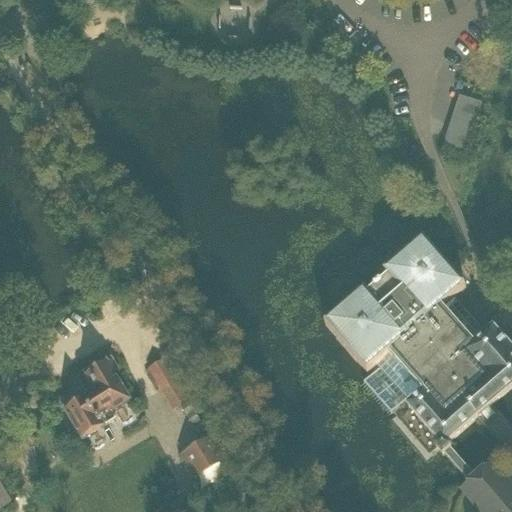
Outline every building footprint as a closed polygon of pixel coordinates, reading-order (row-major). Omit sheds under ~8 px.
[(465,156),(481,104),(459,97),(443,149),(465,156)] [(511,352),(493,332),(487,337),(455,301),(466,290),(444,266),(423,243),(327,329),(369,377),(380,368),(381,369),(364,383),(392,414),(407,400),(413,406),(409,409),(441,445),(437,448),(441,453),(448,446),(477,418),(485,412),(493,405),(511,388),(511,352)] [(188,403),(175,381),(163,361),(149,369),(175,411),(188,403)] [(111,411),(128,401),(112,374),(117,372),(111,362),(106,365),(87,376),(93,386),(63,404),(84,439),(116,420),(111,411)] [(193,482),(225,463),(212,439),(179,457),(193,482)] [(469,486),(463,492),(479,511),(511,511),(511,487),(491,463),(475,479),(469,486)]
